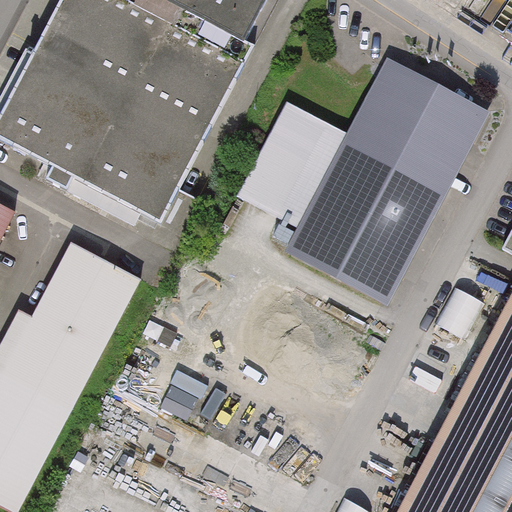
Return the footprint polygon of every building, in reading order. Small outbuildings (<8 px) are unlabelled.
[(61,0),(0,116),(0,139),(157,222),(248,51),(236,45),(260,0),(61,0)] [(383,308),(483,113),(384,63),(346,138),(287,108),(241,199),(299,229),(285,258),(383,308)] [(0,250),(17,218),(0,208),(0,250)] [(511,228),(501,249),(511,254),(511,228)] [(0,349),(0,509),(5,511),(20,511),(142,284),(73,247),(33,321),(19,314),(0,349)] [(433,322),(454,340),(481,309),(461,291),(433,322)] [(511,511),(511,292),(398,511),(511,511)] [(366,511),(367,511),(343,500),(337,511),(366,511)]
